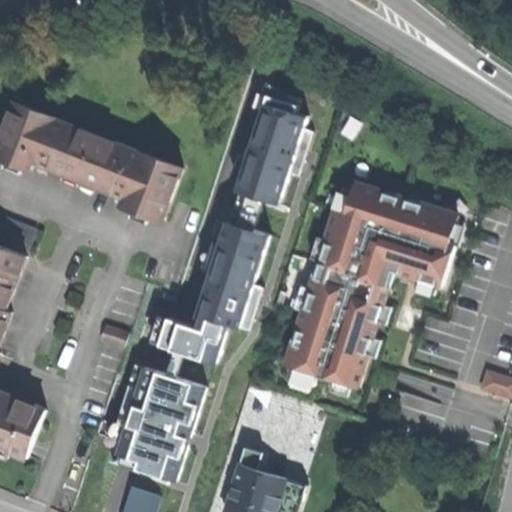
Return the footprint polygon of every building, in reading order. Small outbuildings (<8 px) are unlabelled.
[(351,112),(272,86),(234,197),(311,223),(351,112)] [(24,106),(3,158),(39,173),(43,165),(62,173),(114,194),(131,201),(127,210),(165,226),(187,174),(24,106)] [(456,215),(350,179),(284,368),(354,392),(362,369),(395,276),(443,293),(467,224),(454,219),(456,215)] [(166,303),(156,333),(258,372),(307,233),(233,208),(197,313),(166,303)] [(0,211),(0,245),(23,254),(34,223),(0,211)] [(0,245),(0,338),(11,308),(5,306),(23,254),(0,245)] [(102,343),(126,351),(131,335),(107,327),(102,343)] [(225,379),(148,353),(110,459),(188,487),(225,379)] [(480,387),(511,397),(511,374),(487,366),(480,387)] [(0,391),(0,446),(25,455),(42,407),(0,391)] [(287,412),(290,413),(308,418),(312,403),(297,399),(287,412)] [(281,444),(299,449),(308,418),(290,413),(281,444)] [(279,511),(288,481),(257,472),(263,453),(247,448),(227,511),(279,511)] [(297,511),(306,487),(288,481),(279,511),(297,511)] [(156,511),(162,492),(129,484),(121,511),(156,511)]
